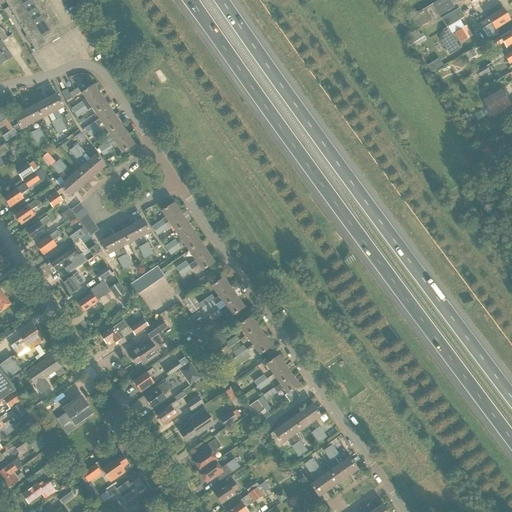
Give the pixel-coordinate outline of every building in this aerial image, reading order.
[(3,0),(36,52),(66,34),(44,0),(3,0)] [(440,0),(411,18),(417,29),(429,22),(431,25),(442,18),(447,27),(464,17),(459,8),(457,10),(454,5),(462,0),(463,2),(465,0),(468,0),(470,2),(473,0),(440,0)] [(510,20),(503,9),(478,24),(480,27),(481,26),(489,38),(499,31),(497,28),(510,20)] [(460,48),(447,27),(443,30),(440,39),(450,55),(460,48)] [(461,43),(468,39),(460,27),(456,29),(457,31),(454,32),(461,43)] [(2,43),(8,39),(0,28),(0,65),(12,57),(2,43)] [(426,40),(422,34),(420,35),(417,29),(406,36),(413,48),(426,40)] [(511,29),(493,41),(496,47),(503,43),(507,48),(511,44),(511,29)] [(502,49),(488,57),(492,63),(506,55),(502,49)] [(432,63),(426,67),(430,74),(436,70),(432,63)] [(101,96),(94,86),(82,94),(86,99),(72,108),(76,113),(101,96)] [(501,89),(483,100),(493,118),(506,110),(504,107),(510,104),(501,89)] [(67,90),(62,93),(66,101),(71,99),(67,90)] [(63,108),(57,95),(46,100),(52,113),(63,108)] [(78,116),(91,107),(95,114),(107,105),(101,96),(76,113),(78,116)] [(35,105),(42,119),(52,113),(46,100),(35,105)] [(25,110),(31,124),(42,119),(35,105),(25,110)] [(107,105),(95,114),(99,119),(85,127),(89,132),(114,115),(107,105)] [(25,110),(14,116),(20,129),(31,124),(25,110)] [(91,135),(104,126),(109,133),(121,125),(114,115),(89,132),(91,135)] [(67,128),(62,117),(57,119),(63,130),(67,128)] [(63,130),(57,119),(53,121),(59,132),(63,130)] [(468,120),(462,123),(465,128),(471,125),(468,120)] [(121,125),(109,133),(115,143),(127,135),(121,125)] [(41,141),(46,138),(41,128),(36,130),(41,141)] [(36,130),(32,132),(38,143),(41,141),(36,130)] [(15,135),(11,131),(3,137),(6,141),(15,135)] [(127,135),(115,143),(122,153),(134,145),(127,135)] [(112,145),(108,140),(98,146),(102,152),(112,145)] [(0,167),(4,165),(0,159),(0,157),(13,148),(8,142),(0,147),(0,167)] [(78,144),(74,147),(82,156),(86,153),(78,144)] [(112,145),(102,152),(104,155),(114,148),(112,145)] [(488,146),(479,151),(488,166),(497,161),(488,146)] [(74,147),(70,151),(78,160),(82,156),(74,147)] [(96,154),(87,162),(97,174),(106,167),(96,154)] [(68,169),(60,159),(55,163),(63,173),(68,169)] [(27,162),(16,170),(22,180),(34,173),(32,170),(29,165),(27,162)] [(97,174),(87,162),(77,170),(88,182),(97,174)] [(55,163),(51,166),(59,176),(63,173),(55,163)] [(79,190),(88,182),(77,170),(68,178),(79,190)] [(25,183),(3,198),(10,208),(23,198),(21,195),(29,189),(28,188),(39,180),(34,174),(23,181),(25,183)] [(70,198),(79,190),(68,178),(66,175),(61,179),(64,182),(59,186),(70,198)] [(56,191),(49,196),(50,198),(47,200),(52,207),(62,201),(56,191)] [(14,214),(22,225),(34,216),(31,211),(38,205),(35,200),(14,214)] [(80,204),(71,211),(74,216),(84,209),(80,204)] [(154,227),(156,230),(181,214),(174,204),(162,212),(166,218),(154,227)] [(65,223),(74,217),(69,209),(60,215),(65,223)] [(84,209),(74,216),(78,221),(88,214),(84,209)] [(88,214),(78,221),(82,226),(91,219),(88,214)] [(188,223),(181,214),(156,230),(159,235),(172,226),(175,232),(188,223)] [(50,221),(47,217),(26,231),(33,241),(46,232),(43,227),(50,221)] [(91,219),(82,226),(86,231),(95,225),(91,219)] [(150,233),(143,219),(132,225),(140,239),(150,233)] [(194,233),(188,223),(175,232),(182,241),(194,233)] [(95,225),(86,231),(89,237),(99,230),(95,225)] [(132,225),(122,230),(129,244),(140,239),(132,225)] [(85,235),(81,229),(70,237),(74,242),(85,235)] [(121,255),(122,256),(128,267),(133,265),(123,247),(129,244),(122,230),(111,236),(121,255)] [(37,245),(44,255),(56,246),(53,241),(61,236),(57,231),(37,245)] [(201,243),(194,233),(182,241),(189,251),(201,243)] [(121,255),(111,236),(101,242),(108,256),(115,252),(117,257),(121,255)] [(175,240),(165,247),(168,251),(169,250),(178,244),(175,240)] [(144,245),(150,257),(154,255),(148,243),(144,245)] [(207,253),(201,243),(189,251),(195,261),(207,253)] [(178,244),(168,251),(171,256),(181,249),(178,244)] [(150,257),(144,245),(140,247),(146,259),(150,257)] [(95,246),(89,250),(93,257),(99,253),(95,246)] [(74,247),(50,264),(56,272),(63,267),(68,274),(87,261),(82,254),(80,255),(74,247)] [(93,258),(89,253),(84,256),(87,261),(93,258)] [(198,265),(202,271),(214,263),(207,253),(195,261),(189,265),(179,272),(167,280),(170,284),(198,265)] [(118,259),(124,269),(128,267),(122,256),(118,259)] [(176,269),(179,272),(189,265),(187,261),(176,269)] [(165,276),(162,272),(158,266),(153,270),(159,280),(165,276)] [(100,282),(112,274),(107,267),(96,275),(100,282)] [(153,270),(150,272),(148,274),(154,284),(159,280),(153,270)] [(83,282),(77,273),(63,283),(72,295),(81,289),(78,285),(83,282)] [(154,284),(148,274),(142,278),(149,287),(154,284)] [(149,287),(142,278),(137,281),(144,291),(149,287)] [(231,288),(224,278),(212,287),(219,297),(231,288)] [(144,291),(137,281),(132,285),(139,294),(144,291)] [(78,303),(84,312),(98,302),(96,300),(102,296),(103,298),(110,293),(102,282),(89,291),(91,293),(78,303)] [(120,283),(112,289),(119,299),(127,294),(120,283)] [(215,299),(213,301),(215,303),(216,305),(221,301),(225,306),(237,298),(231,288),(219,297),(215,299)] [(0,290),(0,309),(1,311),(10,304),(0,290)] [(182,301),(191,314),(201,307),(192,294),(182,301)] [(203,308),(213,301),(215,299),(212,295),(200,303),(203,308)] [(244,308),(237,298),(225,306),(232,316),(244,308)] [(203,308),(205,310),(215,303),(213,301),(203,308)] [(220,310),(210,317),(212,321),(223,314),(220,310)] [(258,327),(251,317),(239,326),(246,336),(258,327)] [(123,320),(101,336),(106,344),(113,339),(115,343),(123,337),(120,332),(127,327),(123,320)] [(135,335),(148,326),(144,320),(131,329),(135,335)] [(161,320),(145,331),(151,339),(166,328),(161,320)] [(43,341),(33,327),(19,336),(21,339),(11,346),(18,357),(43,341)] [(265,337),(258,327),(246,336),(250,341),(253,345),(265,337)] [(229,348),(240,340),(237,335),(226,343),(229,348)] [(265,337),(253,345),(260,355),(272,347),(265,337)] [(145,347),(143,343),(128,354),(136,365),(142,361),(143,364),(158,353),(151,343),(145,347)] [(234,352),(237,357),(246,350),(244,346),(243,345),(234,352)] [(246,350),(237,357),(240,361),(250,354),(246,350)] [(45,360),(26,373),(40,393),(50,387),(44,378),(55,371),(58,376),(64,372),(52,353),(44,358),(45,360)] [(278,356),(266,365),(273,375),(285,366),(278,356)] [(0,367),(8,379),(21,370),(12,358),(0,366),(0,367)] [(169,376),(181,367),(178,362),(165,371),(169,376)] [(285,366),(273,375),(280,385),(292,376),(285,366)] [(133,382),(140,392),(154,383),(151,378),(156,375),(152,369),(133,382)] [(0,371),(0,402),(4,400),(15,392),(0,371)] [(197,373),(187,380),(191,385),(201,378),(197,373)] [(264,375),(254,382),(257,386),(258,386),(267,379),(264,375)] [(280,385),(274,389),(277,392),(277,393),(283,389),(287,394),(299,386),(292,376),(280,385)] [(267,379),(258,386),(260,389),(270,382),(268,379),(267,379)] [(146,400),(151,408),(164,399),(161,395),(167,391),(162,384),(157,388),(156,387),(148,393),(151,397),(146,400)] [(274,389),(264,396),(267,399),(277,392),(274,389)] [(4,400),(10,409),(22,401),(15,392),(4,400)] [(169,406),(156,415),(163,425),(176,416),(186,408),(177,395),(167,403),(169,406)] [(192,412),(204,403),(198,395),(186,403),(192,412)] [(66,415),(59,420),(65,428),(73,422),(75,426),(92,413),(88,407),(88,406),(82,397),(63,410),(66,415)] [(35,410),(43,405),(39,399),(31,405),(35,410)] [(257,400),(248,406),(257,418),(265,412),(257,400)] [(20,403),(11,409),(19,419),(28,413),(20,403)] [(312,405),(302,412),(311,424),(321,417),(312,405)] [(180,434),(186,442),(197,434),(198,436),(203,433),(200,430),(212,422),(208,416),(208,415),(203,407),(190,417),(195,424),(180,434)] [(237,420),(231,412),(220,420),(226,427),(237,420)] [(293,418),(301,430),(311,424),(302,412),(293,418)] [(14,424),(17,429),(34,417),(30,413),(14,424)] [(283,425),(291,437),(301,430),(293,418),(283,425)] [(283,425),(273,432),(281,444),(291,437),(283,425)] [(322,440),(327,437),(320,427),(315,430),(322,440)] [(312,432),(319,442),(322,440),(315,430),(312,432)] [(40,448),(50,441),(46,435),(36,442),(40,448)] [(208,451),(194,461),(200,471),(199,472),(199,473),(215,463),(214,462),(216,461),(211,454),(221,447),(215,439),(205,446),(208,451)] [(18,453),(28,446),(24,440),(14,447),(18,453)] [(303,454),(307,451),(300,441),(296,444),(303,454)] [(293,446),(300,456),(303,454),(296,444),(293,446)] [(335,458),(339,465),(348,477),(358,470),(349,458),(344,462),(333,446),(328,449),(335,458)] [(335,458),(328,449),(325,451),(332,460),(335,458)] [(109,464),(101,469),(110,483),(125,473),(122,469),(129,464),(122,455),(109,464)] [(60,456),(34,475),(37,478),(44,473),(48,478),(60,470),(59,469),(66,463),(60,456)] [(20,463),(17,459),(8,466),(0,471),(0,479),(1,482),(22,467),(20,463)] [(215,463),(199,473),(207,483),(216,476),(220,481),(240,467),(235,459),(220,469),(215,463)] [(309,462),(315,471),(319,469),(313,459),(309,462)] [(309,462),(305,465),(312,474),(315,471),(309,462)] [(66,463),(59,469),(60,470),(63,474),(70,469),(66,463)] [(338,484),(348,477),(339,465),(330,472),(338,484)] [(1,482),(7,489),(24,477),(21,473),(16,477),(14,473),(22,467),(1,482)] [(96,467),(85,475),(85,476),(81,479),(85,484),(101,473),(96,467)] [(319,469),(315,471),(320,478),(329,490),(338,484),(330,472),(324,476),(319,469)] [(320,478),(310,485),(319,497),(329,490),(320,478)] [(146,489),(139,479),(131,485),(129,482),(117,490),(115,487),(108,492),(110,496),(117,492),(125,504),(126,503),(129,507),(137,501),(134,498),(146,489)] [(255,481),(246,487),(249,492),(258,486),(255,481)] [(36,485),(22,495),(29,504),(43,493),(47,498),(56,491),(49,482),(45,484),(44,482),(38,487),(36,485)] [(233,482),(214,494),(221,505),(235,496),(235,497),(240,493),(233,482)] [(68,486),(57,494),(63,502),(74,495),(68,486)] [(240,504),(228,511),(246,511),(244,508),(248,505),(249,506),(262,496),(257,488),(247,495),(248,496),(239,502),(240,504)] [(317,509),(318,511),(323,511),(330,508),(326,503),(317,509)]
